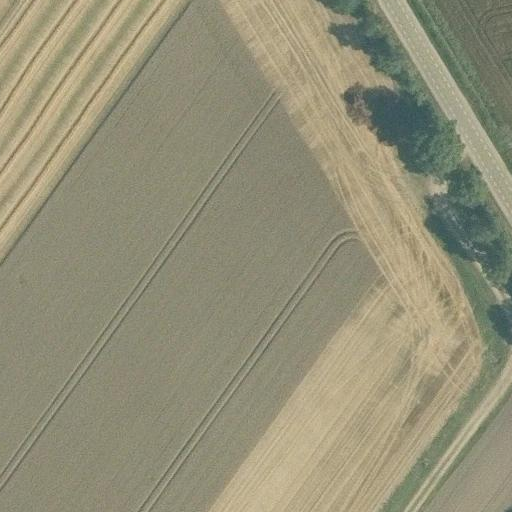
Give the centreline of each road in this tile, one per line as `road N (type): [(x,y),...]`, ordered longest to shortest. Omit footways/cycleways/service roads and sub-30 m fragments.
road 1 (tertiary): [(511,198),(393,0)]
road 2 (track): [(511,303),(441,183),(480,146)]
road 3 (track): [(414,511),(511,375)]
